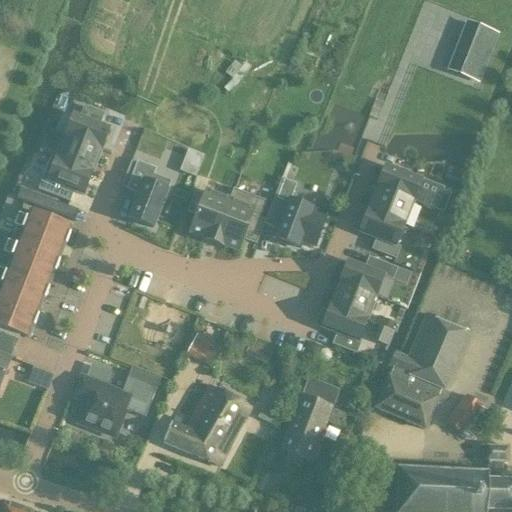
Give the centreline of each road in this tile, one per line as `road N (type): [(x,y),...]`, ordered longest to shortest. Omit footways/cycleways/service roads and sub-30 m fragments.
road 1 (residential): [(43,430),(116,248),(172,269)]
road 2 (residential): [(172,269),(307,324),(330,263)]
road 3 (residential): [(330,263),(172,269)]
road 4 (residential): [(330,263),(376,148)]
